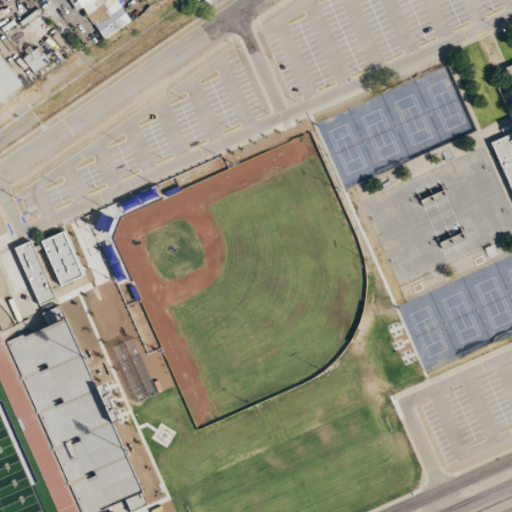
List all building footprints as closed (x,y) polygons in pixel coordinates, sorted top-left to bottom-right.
[(49,61),(38,46),(23,58),(33,73),(49,61)] [(0,50),(24,83),(0,100),(0,50)] [(511,192),(490,142),(511,132),(511,84),(504,67),(511,63),(511,192)] [(231,163),(225,151),(181,171),(187,184),(231,163)] [(64,230),(41,240),(61,285),(84,275),(64,230)] [(31,240),(14,247),(41,305),(57,297),(31,240)] [(144,294),(131,299),(151,344),(163,339),(144,294)] [(65,318),(60,305),(44,312),(50,325),(65,318)] [(82,511),(7,344),(50,325),(65,318),(68,317),(99,385),(99,386),(106,382),(122,419),(116,421),(146,488),(143,489),(126,497),(92,511),(82,511)] [(143,489),(149,503),(135,508),(131,510),(126,497),(143,489)]
